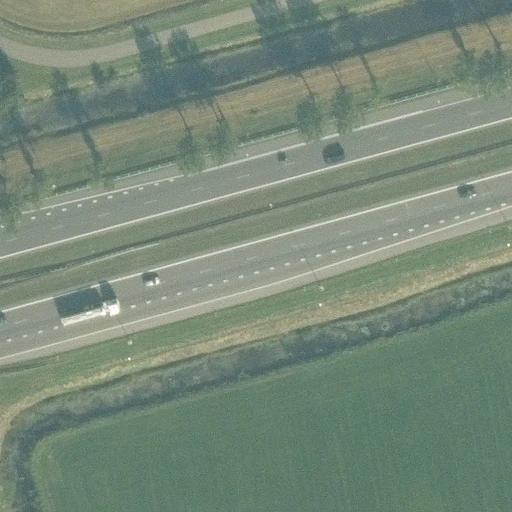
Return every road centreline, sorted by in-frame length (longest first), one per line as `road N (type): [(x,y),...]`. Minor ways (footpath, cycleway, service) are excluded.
road 1 (motorway): [(511,103),(0,243)]
road 2 (motorway): [(0,328),(511,189)]
road 3 (unclassified): [(304,0),(89,58),(0,45)]
